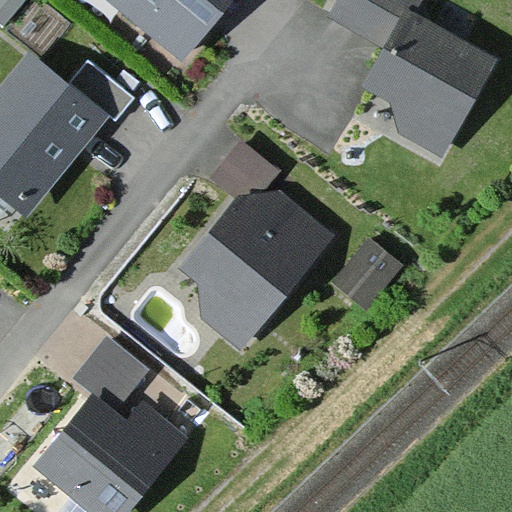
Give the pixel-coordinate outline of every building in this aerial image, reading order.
[(0,0),(0,19),(6,24),(23,0),(0,0)] [(121,0),(183,52),(227,0),(121,0)] [(337,0),(333,9),(386,36),(367,74),(389,85),(401,117),(445,139),(486,57),(413,20),(423,0),(337,0)] [(133,98),(88,63),(69,87),(115,122),(133,98)] [(0,97),(0,179),(24,199),(92,116),(28,64),(0,97)] [(239,136),(209,172),(241,200),(272,163),(239,136)] [(211,305),(249,335),(328,236),(259,181),(196,259),(205,266),(211,305)] [(366,242),(333,284),(367,310),(399,268),(366,242)] [(107,332),(80,368),(122,401),(150,365),(107,332)] [(130,416),(94,387),(41,452),(115,511),(117,511),(183,431),(144,400),(130,416)] [(88,511),(70,498),(59,511),(88,511)]
